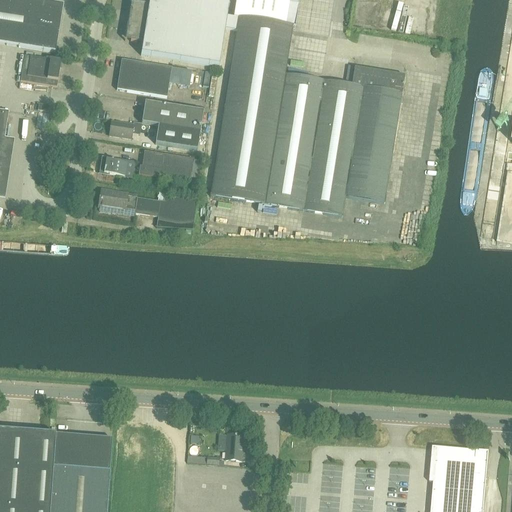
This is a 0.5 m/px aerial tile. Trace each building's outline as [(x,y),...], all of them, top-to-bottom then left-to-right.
[(0,0),(0,44),(56,54),(63,6),(20,0),(0,0)] [(210,197),(342,218),(345,199),(384,205),(404,77),(354,69),(351,87),(285,77),(293,27),(295,28),(298,0),(236,0),(234,17),(227,16),(229,0),(131,0),(125,42),(143,44),(141,56),(219,69),(225,30),(237,32),(210,197)] [(20,83),(57,89),(61,63),(24,57),(20,83)] [(116,91),(166,99),(171,69),(121,62),(116,91)] [(194,90),(202,90),(202,83),(195,82),(194,90)] [(158,127),(200,134),(203,113),(145,103),(141,125),(158,127)] [(37,112),(48,113),(49,106),(38,105),(37,112)] [(0,200),(5,201),(14,142),(4,140),(8,115),(0,113),(0,200)] [(109,138),(131,141),(133,129),(141,130),(142,126),(134,125),(133,126),(111,123),(109,138)] [(155,145),(197,152),(200,134),(158,127),(155,145)] [(138,176),(199,186),(203,163),(144,153),(142,168),(140,168),(138,176)] [(125,179),(133,180),(135,163),(119,160),(118,163),(105,161),(103,174),(125,178),(125,179)] [(185,236),(190,236),(191,232),(193,232),(197,203),(167,198),(167,194),(159,193),(158,203),(137,199),(127,198),(127,195),(101,191),(98,209),(99,210),(98,213),(134,219),(134,215),(158,219),(157,228),(185,231),(185,236)] [(81,430),(82,423),(54,419),(53,426),(81,430)] [(0,511),(106,511),(109,472),(53,467),(55,435),(0,431),(0,511)] [(225,462),(241,462),(242,437),(227,436),(225,462)] [(484,511),(489,453),(477,452),(476,456),(476,460),(459,458),(436,456),(434,478),(434,481),(432,481),(430,481),(430,484),(434,484),(431,511),(484,511)]
